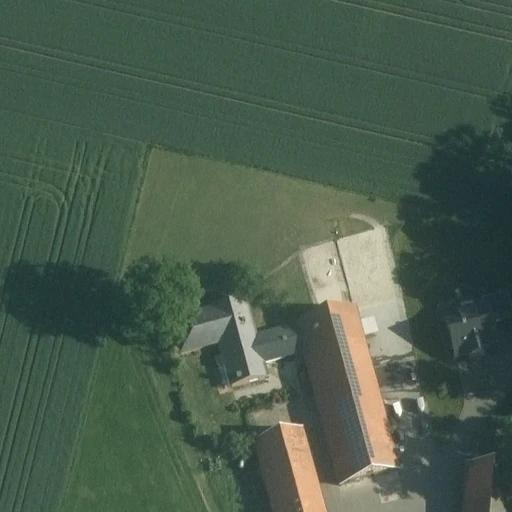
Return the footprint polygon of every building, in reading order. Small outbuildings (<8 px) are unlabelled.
[(261,366),(304,355),(297,329),(254,340),(243,302),(210,311),(211,314),(173,324),(181,355),(219,345),(223,360),(216,362),(224,391),(264,381),(261,366)] [(447,364),(498,351),(487,308),(448,318),(452,334),(440,337),(447,364)] [(353,310),(296,326),(297,329),(304,355),(340,487),(397,472),(353,310)] [(321,511),(301,432),(253,444),(271,511),(321,511)] [(503,470),(466,467),(462,511),(511,511),(511,446),(506,446),(503,470)]
